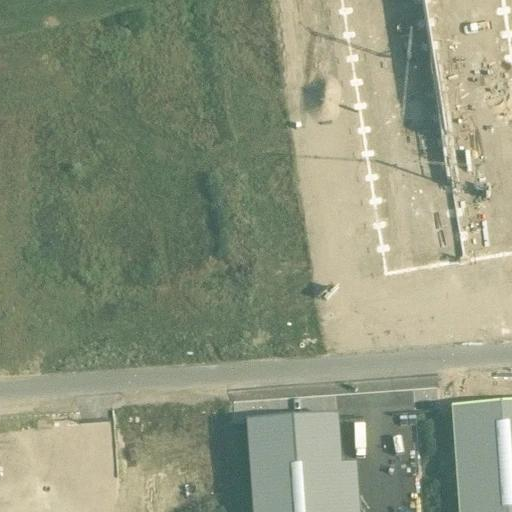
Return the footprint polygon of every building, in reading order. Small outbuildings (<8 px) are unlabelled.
[(419,0),(352,0),(321,4),(358,241),(378,238),(384,288),(463,275),(419,0)] [(511,79),(499,0),(419,0),(438,118),(463,275),(506,269),(511,268),(511,79)] [(384,288),(378,238),(358,241),(337,244),(344,292),(384,288)] [(511,323),(511,278),(503,280),(509,324),(511,323)] [(511,511),(511,412),(451,417),(457,511),(511,511)] [(246,430),(251,511),(356,511),(354,473),(338,474),(335,425),(246,430)]
